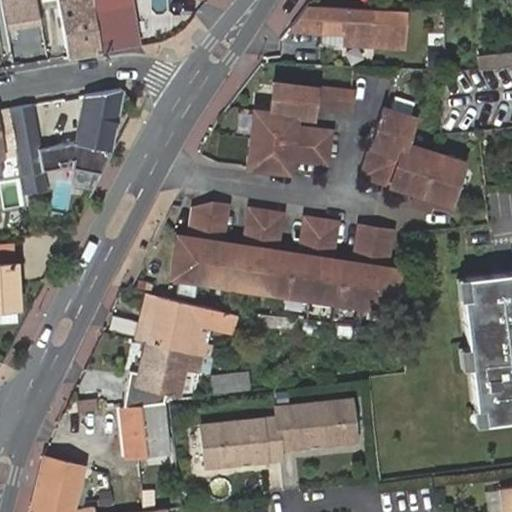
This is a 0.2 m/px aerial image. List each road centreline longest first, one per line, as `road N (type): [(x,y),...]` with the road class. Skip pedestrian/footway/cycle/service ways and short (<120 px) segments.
road 1 (tertiary): [(17,422),(189,98)]
road 2 (residential): [(0,89),(125,70),(156,76),(189,98)]
